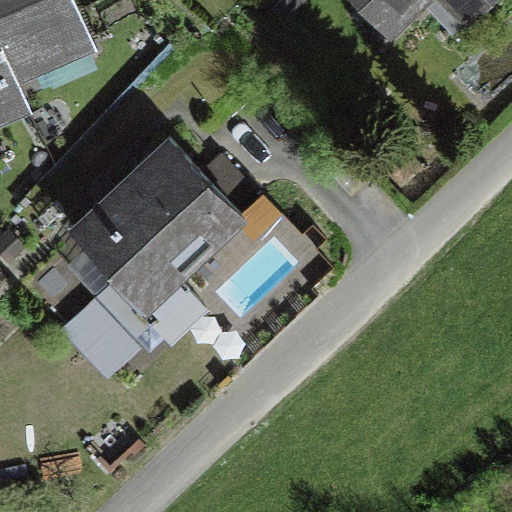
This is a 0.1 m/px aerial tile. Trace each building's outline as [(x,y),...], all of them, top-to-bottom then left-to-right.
[(0,0),(0,60),(18,100),(104,61),(76,0),(0,0)] [(270,0),(285,15),(299,0),(270,0)] [(470,41),(511,0),(352,0),(399,49),(440,10),(470,41)] [(18,100),(0,60),(0,135),(28,123),(18,100)] [(75,236),(150,318),(248,228),(174,146),(75,236)]
